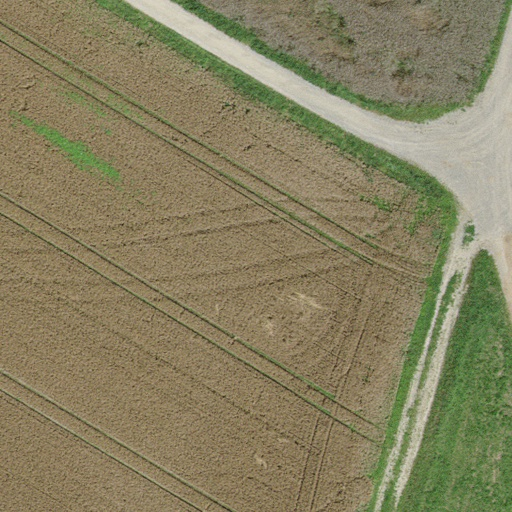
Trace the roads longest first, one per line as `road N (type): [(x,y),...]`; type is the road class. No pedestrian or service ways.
road 1 (track): [(144,0),(345,120),(482,172)]
road 2 (track): [(482,172),(388,511)]
